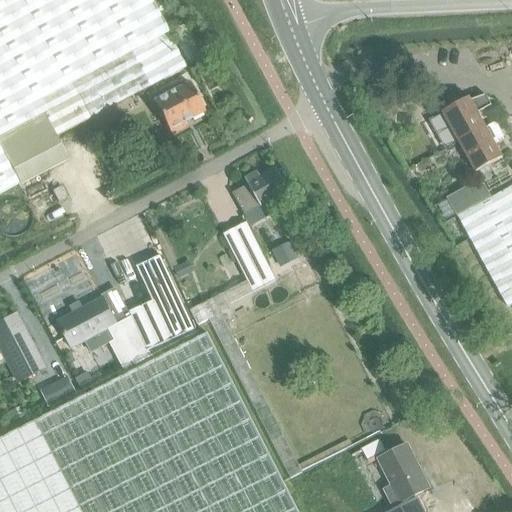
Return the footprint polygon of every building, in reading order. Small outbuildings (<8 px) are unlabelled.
[(147,0),(0,0),(0,193),(17,185),(0,152),(0,137),(43,115),(55,138),(90,119),(116,105),(184,69),(147,0)] [(181,124),(202,113),(187,85),(173,92),(171,88),(147,100),(153,113),(156,111),(169,136),(184,128),(181,124)] [(442,114),(458,143),(484,129),(483,127),(476,115),(490,107),(484,96),(470,103),(468,100),(442,114)] [(0,152),(17,185),(18,187),(67,161),(55,138),(43,115),(0,137),(0,152)] [(494,120),(483,127),(484,129),(458,143),(475,174),(501,160),(492,143),(503,136),(494,120)] [(248,186),(241,190),(232,195),(243,217),(260,208),(261,209),(288,194),(275,171),(260,179),(257,174),(245,181),(248,186)] [(446,199),(456,217),(491,198),(484,185),(474,191),(471,185),(446,199)] [(511,187),(457,217),(507,308),(511,306),(511,187)] [(62,189),(56,193),(64,203),(70,199),(62,189)] [(223,236),(247,283),(253,294),(277,283),(247,224),(223,236)] [(292,244),(273,253),(281,269),(299,260),(292,244)] [(154,303),(130,314),(148,352),(193,331),(160,258),(138,268),(154,303)] [(178,280),(189,275),(184,265),(178,267),(174,269),(174,270),(178,280)] [(102,298),(56,323),(71,351),(85,344),(91,355),(115,342),(109,331),(117,327),(118,330),(129,324),(118,304),(107,310),(102,298)] [(213,300),(190,312),(198,327),(209,321),(290,480),(301,474),(225,323),(213,300)] [(8,331),(0,335),(0,349),(17,383),(34,374),(45,369),(20,321),(12,325),(6,328),(8,331)] [(60,353),(69,348),(64,338),(55,343),(60,353)] [(0,442),(0,511),(294,511),(203,340),(0,442)] [(137,344),(120,354),(126,365),(143,355),(137,344)] [(57,384),(41,392),(48,406),(64,398),(57,384)] [(9,413),(15,427),(27,422),(21,408),(9,413)] [(388,457),(378,462),(391,487),(382,491),(392,509),(429,490),(407,447),(388,457)] [(390,511),(439,511),(430,492),(390,511)]
